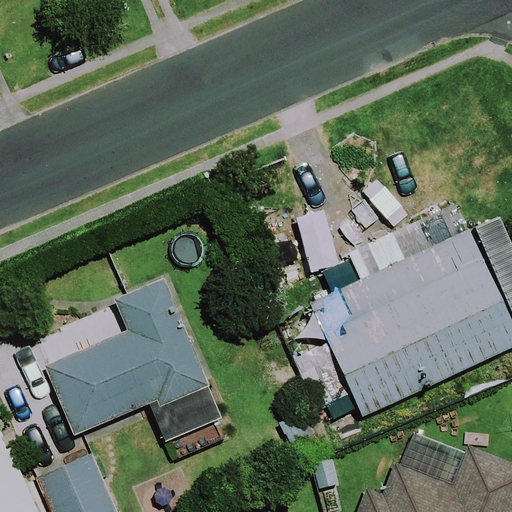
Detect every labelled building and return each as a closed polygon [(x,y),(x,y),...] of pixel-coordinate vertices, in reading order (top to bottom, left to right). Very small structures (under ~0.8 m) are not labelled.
[(511,349),(511,317),(462,211),(395,242),(406,265),(315,308),(366,418),(511,349)] [(223,416),(170,282),(118,303),(132,336),(50,369),(77,436),(154,405),(167,438),(207,422),(223,416)] [(328,439),(317,411),(283,424),(294,452),(328,439)] [(0,503),(26,493),(0,429),(0,503)] [(370,490),(361,511),(511,511),(511,465),(471,451),(456,490),(400,470),(390,498),(370,490)] [(118,511),(95,458),(39,483),(51,511),(118,511)]
